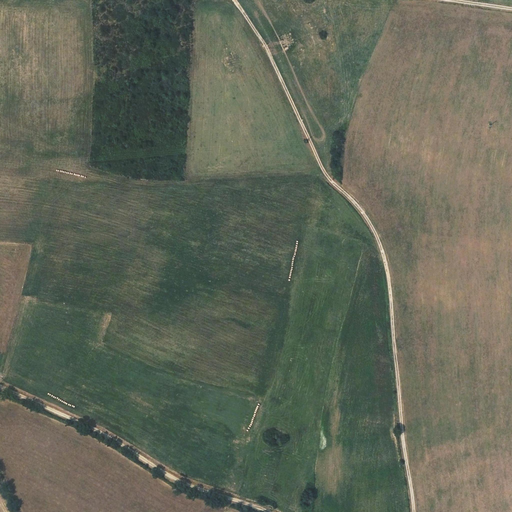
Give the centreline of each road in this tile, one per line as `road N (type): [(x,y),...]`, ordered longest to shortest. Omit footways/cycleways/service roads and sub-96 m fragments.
road 1 (track): [(414,511),(389,282),(376,235),(353,198),(324,175),(267,46),(237,0)]
road 2 (track): [(0,385),(101,432),(179,482),(268,511)]
